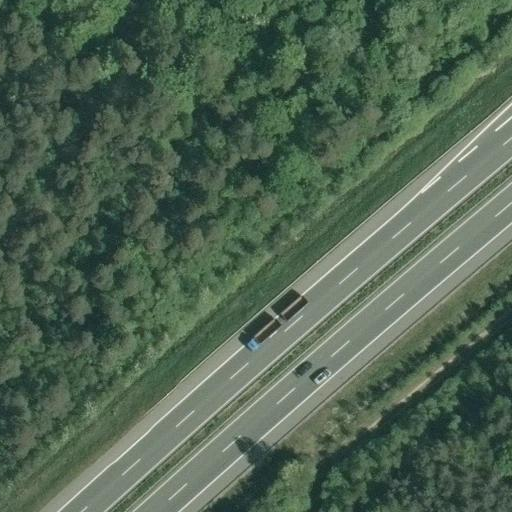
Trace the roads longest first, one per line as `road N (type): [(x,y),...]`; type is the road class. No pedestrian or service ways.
road 1 (motorway): [(511,139),(89,511)]
road 2 (motorway): [(163,511),(511,210)]
road 3 (track): [(319,511),(339,467),(511,321)]
road 4 (track): [(36,0),(173,43)]
